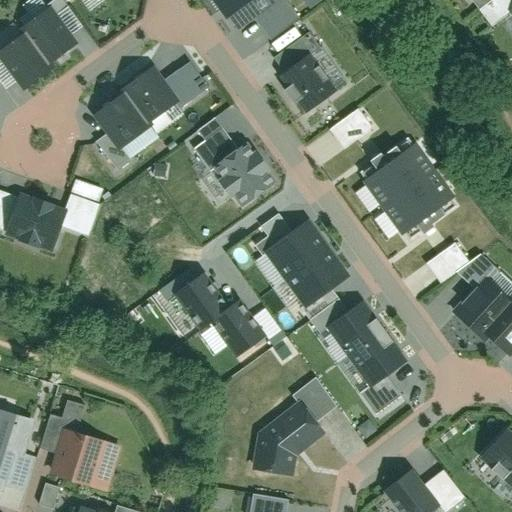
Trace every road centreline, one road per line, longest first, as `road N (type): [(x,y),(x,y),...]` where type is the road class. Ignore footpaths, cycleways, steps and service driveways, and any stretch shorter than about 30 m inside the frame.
road 1 (residential): [(463,379),(309,179)]
road 2 (residential): [(309,179),(185,0)]
road 3 (residential): [(183,0),(51,100),(38,138)]
road 4 (residential): [(343,511),(349,477),(463,379)]
road 5 (residential): [(209,251),(309,179)]
